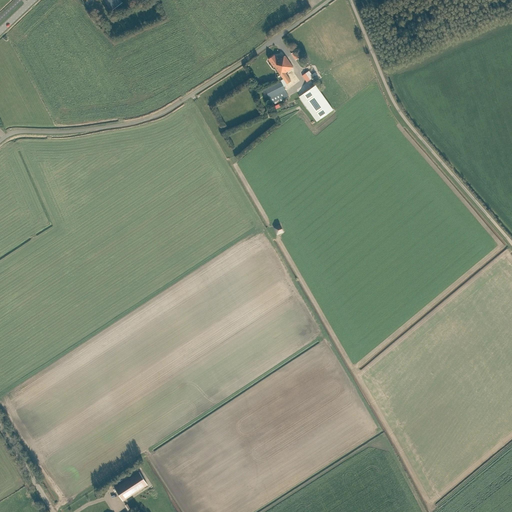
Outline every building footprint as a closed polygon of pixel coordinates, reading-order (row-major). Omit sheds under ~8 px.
[(124,0),(102,0),(111,11),(125,0),(124,0)] [(274,67),(283,60),(281,58),(280,57),(277,59),(274,55),(268,59),(274,67)] [(283,60),(274,67),(283,79),(287,84),(291,81),(286,73),(293,67),(285,56),(281,58),(283,60)] [(309,71),(302,76),(307,82),(317,75),(315,72),(312,75),(309,71)] [(265,90),(263,90),(264,92),(266,91),(271,101),(270,102),(268,103),(270,108),(273,106),(272,104),(274,103),(275,104),(282,100),(289,96),(284,86),(281,81),(265,90)] [(333,109),(316,85),(303,94),(321,118),(333,109)] [(280,225),(273,227),(277,235),(283,233),(280,225)] [(140,472),(115,488),(123,501),(148,485),(140,472)]
